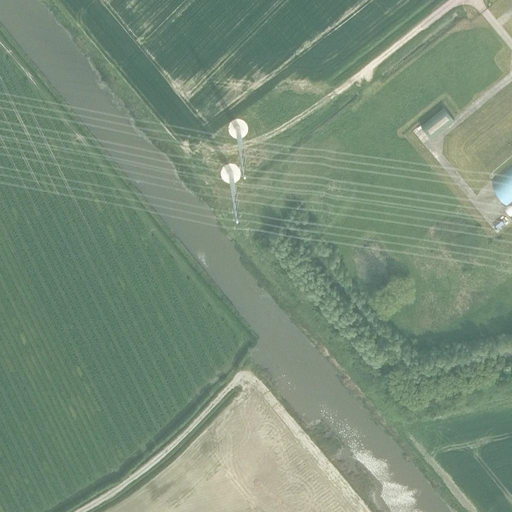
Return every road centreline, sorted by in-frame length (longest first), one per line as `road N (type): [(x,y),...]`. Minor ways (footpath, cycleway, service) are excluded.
road 1 (unclassified): [(84,511),(117,495),(246,369)]
road 2 (unclassified): [(344,86),(456,0)]
